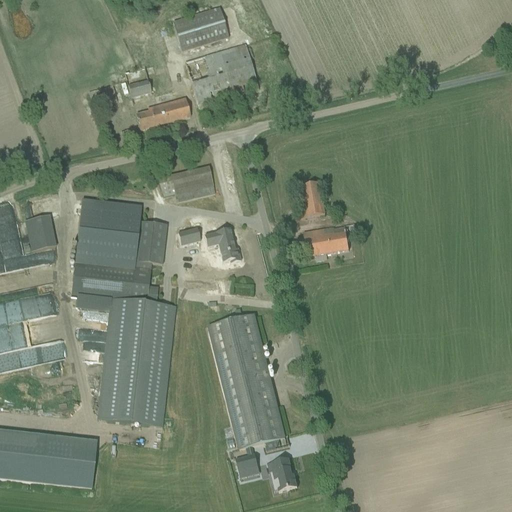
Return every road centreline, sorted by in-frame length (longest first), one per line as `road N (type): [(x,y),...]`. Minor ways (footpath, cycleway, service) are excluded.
road 1 (unclassified): [(336,511),(240,133)]
road 2 (unclassified): [(240,133),(511,71)]
road 3 (unclassified): [(0,197),(240,133)]
